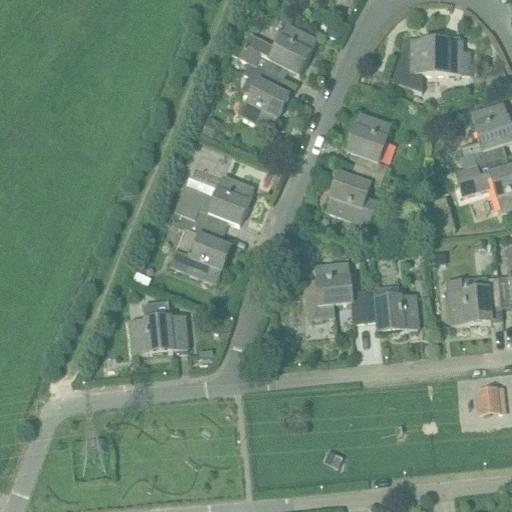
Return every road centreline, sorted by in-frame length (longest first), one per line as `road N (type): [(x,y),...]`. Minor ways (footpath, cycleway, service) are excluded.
road 1 (unknown): [(51,407),(70,386),(227,0)]
road 2 (residential): [(380,4),(351,47),(326,113),(237,349),(236,385)]
road 3 (residential): [(15,511),(51,407),(236,385)]
road 4 (residential): [(236,385),(511,357)]
road 5 (residential): [(249,507),(511,482)]
